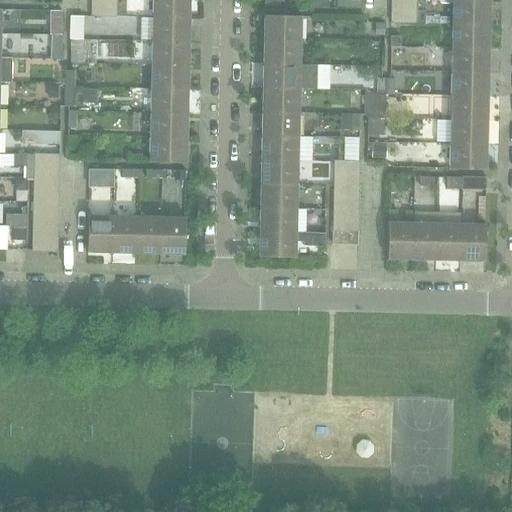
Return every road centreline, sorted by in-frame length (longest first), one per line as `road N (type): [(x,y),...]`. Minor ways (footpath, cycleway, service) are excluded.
road 1 (residential): [(218,297),(221,0)]
road 2 (residential): [(218,297),(511,302)]
road 3 (residential): [(0,291),(218,297)]
